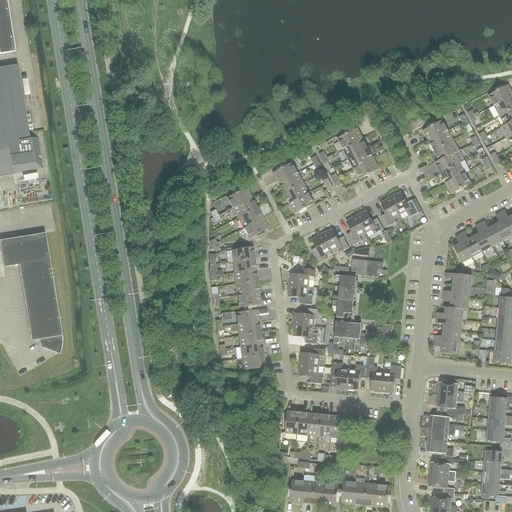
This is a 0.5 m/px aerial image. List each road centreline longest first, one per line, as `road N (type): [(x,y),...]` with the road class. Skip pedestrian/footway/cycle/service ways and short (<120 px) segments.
road 1 (residential): [(411,405),(291,394),(273,247),(407,175)]
road 2 (primary): [(141,388),(78,0)]
road 3 (primary): [(54,0),(113,370)]
road 4 (residential): [(415,367),(435,228)]
road 5 (primary): [(163,492),(180,473),(183,447),(141,388)]
